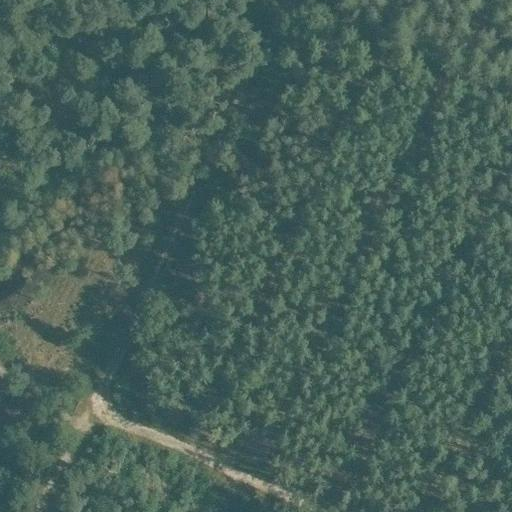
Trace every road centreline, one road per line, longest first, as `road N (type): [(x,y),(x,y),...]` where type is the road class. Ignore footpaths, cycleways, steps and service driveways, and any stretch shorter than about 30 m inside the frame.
road 1 (track): [(77,396),(167,193),(257,19)]
road 2 (unknown): [(511,123),(257,19)]
road 3 (track): [(25,511),(77,396)]
